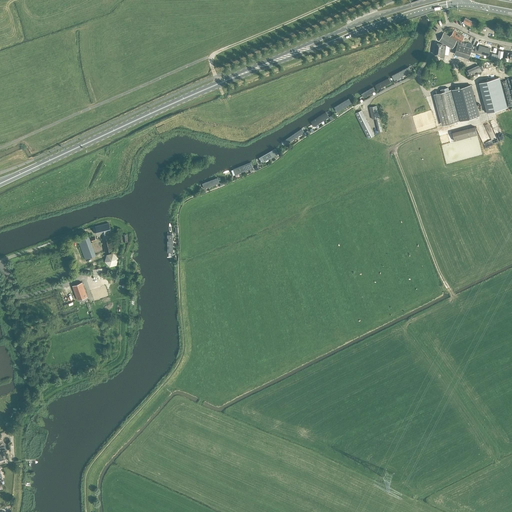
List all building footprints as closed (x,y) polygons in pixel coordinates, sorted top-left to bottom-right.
[(450,37),(457,40),(461,42),(464,36),(454,30),(450,37)] [(439,41),(452,49),(457,40),(450,37),(444,33),(439,41)] [(457,44),(455,53),(469,57),(472,49),(465,47),(466,44),(461,42),(460,45),(457,44)] [(446,46),(444,45),(442,44),(436,43),(435,54),(436,54),(436,55),(438,55),(440,55),(440,57),(444,58),(446,46)] [(473,45),(471,53),(470,56),(475,57),(476,53),(477,54),(477,53),(488,56),(490,49),(479,45),(479,47),(476,47),(476,46),(473,45)] [(412,63),(390,75),(395,84),(417,73),(412,63)] [(478,65),(477,66),(465,71),(468,77),(481,71),(478,65)] [(375,85),(379,92),(394,85),(390,77),(375,85)] [(499,77),(479,83),(487,113),(507,107),(499,77)] [(471,85),(451,90),(460,121),(479,116),(471,85)] [(359,103),(377,94),(373,87),(356,96),(359,103)] [(460,121),(451,90),(449,91),(448,87),(440,89),(441,92),(434,94),(442,126),(460,121)] [(335,116),(353,106),(349,99),(331,110),(335,116)] [(378,131),(382,131),(376,105),(369,107),(372,119),(375,118),(378,131)] [(368,138),(374,135),(362,110),(355,113),(368,138)] [(327,111),(309,123),(314,131),(332,119),(327,111)] [(284,150),(310,133),(305,125),(278,142),(284,150)] [(455,141),(477,135),(475,126),(452,132),(455,141)] [(276,147),(254,159),(259,167),(281,155),(276,147)] [(227,182),(254,171),(250,161),(224,172),(227,182)] [(217,179),(202,184),(204,190),(219,184),(217,179)] [(109,223),(96,226),(98,235),(100,234),(105,252),(114,250),(110,232),(111,231),(109,223)] [(79,241),(86,258),(94,255),(90,244),(93,243),(92,242),(96,240),(95,237),(88,240),(87,238),(79,241)] [(112,253),(105,256),(104,262),(109,267),(116,264),(118,257),(112,253)] [(82,282),(72,286),(78,300),(88,297),(82,282)] [(105,285),(93,287),(94,299),(106,298),(105,285)]
